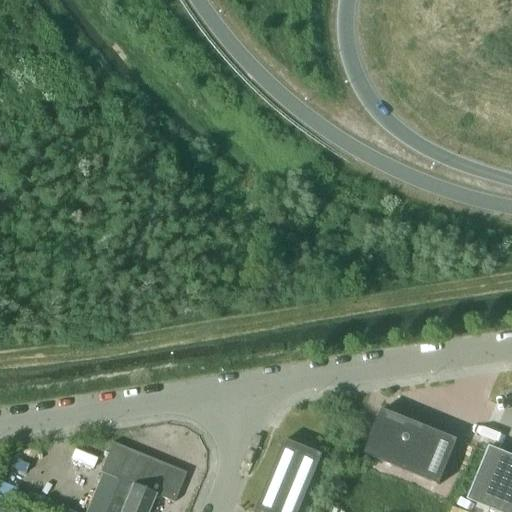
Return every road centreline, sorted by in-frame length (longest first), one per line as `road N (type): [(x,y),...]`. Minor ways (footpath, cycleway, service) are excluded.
road 1 (trunk): [(200,0),(233,48),(338,137),(431,185),(511,205)]
road 2 (trunk): [(511,179),(434,151),(374,106),(348,52),(348,0)]
road 3 (unclassified): [(511,345),(246,388)]
road 4 (unclassified): [(246,388),(0,425)]
road 5 (unclassified): [(216,511),(246,388)]
